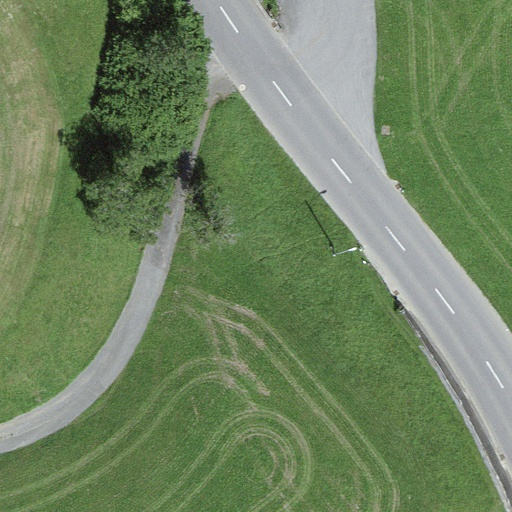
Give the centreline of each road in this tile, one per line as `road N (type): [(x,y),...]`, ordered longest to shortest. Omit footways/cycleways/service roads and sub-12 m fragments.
road 1 (track): [(0,444),(60,418),(143,329),(189,140),(206,0)]
road 2 (tertiary): [(208,0),(511,400)]
road 3 (track): [(335,0),(308,129)]
